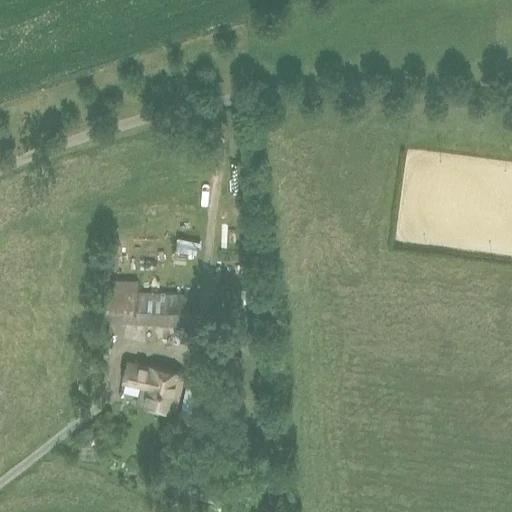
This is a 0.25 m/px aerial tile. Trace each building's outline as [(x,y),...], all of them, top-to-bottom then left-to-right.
[(171,237),(171,251),(194,252),(194,238),(171,237)] [(195,294),(105,289),(103,322),(193,326),(195,294)] [(197,350),(191,375),(214,381),(221,356),(197,350)] [(151,366),(128,362),(124,382),(143,386),(140,403),(177,411),(184,372),(151,366)] [(189,380),(181,417),(202,421),(210,385),(189,380)] [(221,480),(166,464),(159,488),(214,504),(221,480)]
